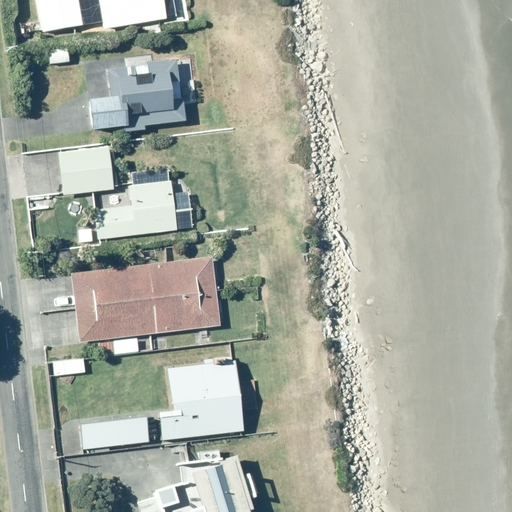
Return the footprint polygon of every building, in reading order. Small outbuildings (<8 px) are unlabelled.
[(89,26),(84,0),(42,0),(47,32),(89,26)] [(175,18),(171,0),(105,0),(111,30),(175,18)] [(97,97),(98,129),(128,128),(129,134),(153,133),(152,127),(186,125),(183,63),(108,67),(108,78),(117,78),(117,96),(97,97)] [(123,189),(118,146),(64,151),(69,194),(123,189)] [(184,231),(179,179),(134,184),(137,205),(100,209),(103,239),(184,231)] [(227,326),(219,257),(77,273),(85,342),(103,340),(104,357),(145,352),(143,335),(227,326)] [(251,434),(245,354),(206,357),(207,366),(175,368),(178,411),(167,412),(169,440),(251,434)] [(89,358),(57,361),(58,374),(90,372),(89,358)] [(156,443),(155,419),(88,423),(90,447),(156,443)] [(186,472),(189,481),(141,495),(145,511),(264,511),(248,454),(186,472)]
